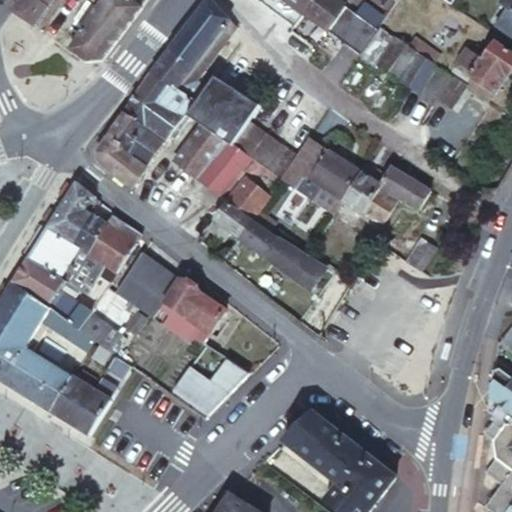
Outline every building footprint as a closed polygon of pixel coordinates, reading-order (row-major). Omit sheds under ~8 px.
[(35,0),(20,0),(12,12),(36,28),(49,9),(35,0)] [(35,0),(49,9),(54,0),(35,0)] [(102,0),(99,6),(68,50),(87,63),(105,59),(123,34),(144,7),(138,2),(134,0),(102,0)] [(159,67),(154,74),(177,90),(196,104),(189,115),(201,123),(209,128),(225,140),(229,143),(232,145),(246,125),(236,117),(247,101),(215,78),(206,90),(196,84),(238,29),(210,0),(209,0),(195,20),(170,53),(159,67)] [(257,0),(261,3),(278,15),(286,21),(296,7),(285,0),(257,0)] [(285,0),(296,7),(304,13),(312,0),(285,0)] [(312,0),(304,13),(313,20),(326,29),(328,31),(345,6),(337,0),(312,0)] [(511,0),(492,0),(491,2),(499,7),(487,23),(507,37),(511,30),(511,0)] [(373,36),(377,29),(354,12),(345,6),(328,31),(355,50),(360,54),(368,41),(373,36)] [(304,13),(296,7),(286,21),(294,26),(304,13)] [(412,49),(417,53),(427,60),(432,63),(438,54),(414,37),(408,47),(412,49)] [(392,76),(398,80),(417,53),(412,49),(408,47),(396,38),(377,66),(392,76)] [(464,47),(451,64),(493,94),(511,66),(511,54),(493,41),(480,59),(464,47)] [(408,88),(427,60),(417,53),(398,80),(408,88)] [(417,95),(437,66),(435,65),(432,63),(427,60),(408,88),(417,95)] [(432,105),(435,99),(451,77),(437,66),(417,95),(419,95),(431,104),(432,105)] [(177,90),(154,74),(151,78),(145,85),(140,91),(132,104),(125,115),(165,142),(169,136),(186,112),(169,100),(177,90)] [(451,77),(435,99),(450,109),(465,86),(464,86),(451,77)] [(196,104),(177,90),(169,100),(186,112),(189,115),(196,104)] [(249,98),(247,101),(236,117),(246,125),(260,106),(256,102),(249,98)] [(189,115),(186,112),(169,136),(173,138),(189,115)] [(125,115),(110,135),(130,149),(127,152),(147,166),(158,151),(165,142),(125,115)] [(209,128),(201,123),(174,160),(198,177),(225,140),(209,128)] [(244,153),(248,157),(273,173),(280,179),(294,158),(246,125),(232,145),(244,153)] [(111,173),(131,189),(147,166),(127,152),(130,149),(110,135),(98,152),(98,163),(111,173)] [(294,158),(280,179),(281,180),(292,188),(299,192),(327,152),(309,140),(307,139),(294,158)] [(229,143),(225,140),(198,177),(217,191),(221,194),(248,157),(244,153),(232,145),(229,143)] [(333,156),(327,152),(299,192),(310,200),(320,186),(342,200),(348,192),(360,173),(333,156)] [(363,169),(360,173),(348,192),(342,200),(364,215),(367,211),(384,222),(396,204),(379,193),(382,188),(379,186),(384,178),(374,171),(372,175),(363,169)] [(379,186),(382,188),(417,212),(424,201),(412,194),(417,185),(390,169),(384,178),(379,186)] [(270,195),(246,177),(229,200),(239,207),(253,219),(261,207),(270,195)] [(63,204),(46,230),(71,246),(80,231),(89,217),(89,216),(98,203),(74,185),(63,204)] [(271,214),(280,202),(270,195),(261,207),(271,214)] [(244,231),(253,219),(239,207),(229,200),(207,230),(223,241),(230,232),(238,238),(244,231)] [(89,216),(89,217),(80,231),(71,246),(74,248),(80,253),(85,256),(91,246),(103,227),(104,226),(89,216)] [(104,226),(103,227),(91,246),(85,256),(96,263),(102,268),(114,276),(122,264),(133,247),(140,236),(110,217),(104,226)] [(288,245),(253,219),(244,231),(238,238),(308,293),(324,271),(288,245)] [(71,246),(46,230),(45,232),(40,240),(68,258),(74,248),(71,246)] [(35,247),(27,260),(44,271),(58,279),(70,260),(68,258),(40,240),(35,247)] [(420,242),(407,264),(413,267),(422,273),(435,250),(420,242)] [(165,303),(180,281),(140,253),(112,293),(153,319),(165,303)] [(96,263),(85,256),(76,270),(67,285),(74,289),(85,295),(102,268),(96,263)] [(24,264),(11,285),(25,295),(42,306),(44,308),(62,282),(58,279),(44,271),(27,260),(24,264)] [(107,277),(102,274),(98,280),(103,283),(107,277)] [(210,334),(226,312),(180,281),(165,303),(153,319),(151,322),(160,327),(184,345),(189,339),(200,347),(208,333),(210,334)] [(66,302),(74,289),(67,285),(62,282),(44,308),(47,312),(55,318),(66,302)] [(0,383),(9,389),(49,414),(63,390),(70,379),(55,369),(23,350),(18,347),(42,306),(25,295),(11,285),(8,289),(0,301),(0,383)] [(62,323),(76,333),(80,326),(84,319),(87,316),(66,302),(55,318),(62,323)] [(47,312),(44,308),(42,306),(18,347),(23,350),(38,326),(47,312)] [(80,335),(76,333),(62,323),(55,318),(47,312),(38,326),(75,350),(83,338),(80,335)] [(145,322),(134,315),(123,331),(134,339),(145,322)] [(116,337),(87,316),(84,319),(80,326),(76,333),(80,335),(83,338),(93,344),(98,348),(106,353),(116,337)] [(511,333),(503,346),(511,352),(511,333)] [(88,345),(83,341),(78,350),(83,353),(88,345)] [(106,357),(94,350),(89,357),(102,365),(106,357)] [(121,380),(128,369),(117,361),(113,359),(105,371),(121,380)] [(242,376),(227,365),(216,381),(232,391),(241,378),(242,376)] [(511,511),(511,374),(502,368),(495,370),(494,377),(498,380),(493,383),(489,410),(498,416),(487,432),(495,439),(496,459),(487,471),(502,484),(487,505),(495,511),(511,511)] [(244,386),(247,382),(241,378),(232,391),(216,381),(212,386),(188,370),(171,396),(210,421),(220,410),(244,386)] [(80,372),(74,381),(88,390),(94,381),(80,372)] [(56,418),(69,426),(81,408),(91,392),(88,390),(74,381),(70,379),(63,390),(49,414),(56,418)] [(99,380),(91,392),(99,397),(107,402),(114,390),(99,380)] [(76,431),(87,437),(105,410),(110,404),(107,402),(99,397),(91,392),(81,408),(69,426),(76,431)] [(314,418),(308,414),(297,424),(280,442),(290,450),(314,418)] [(368,511),(392,479),(381,470),(314,418),(290,450),(335,485),(322,503),(333,511),(368,511)] [(254,511),(228,496),(217,511),(254,511)]
